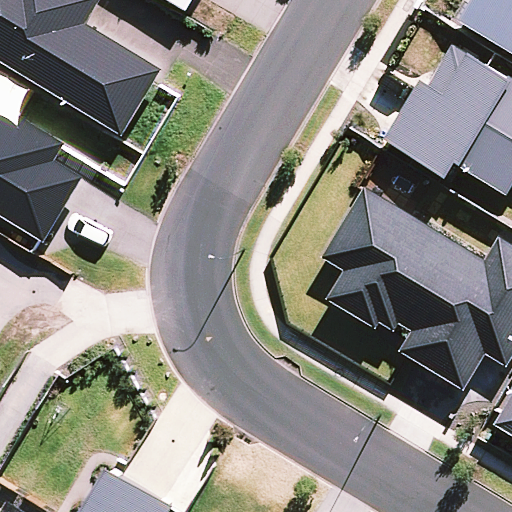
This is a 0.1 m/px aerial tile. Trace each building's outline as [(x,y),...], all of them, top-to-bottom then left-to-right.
[(0,0),(0,61),(125,137),(157,85),(164,72),(91,28),(107,0),(0,0)] [(166,0),(190,14),(198,0),(166,0)] [(511,0),(477,0),(463,23),(511,53),(511,0)] [(511,78),(457,46),(433,86),(424,81),(388,142),(451,183),(461,167),(511,198),(511,78)] [(0,215),(47,244),(87,180),(58,163),(66,150),(68,147),(0,106),(0,215)] [(511,244),(503,239),(489,261),(370,190),(328,260),(348,272),(331,300),(378,329),(383,323),(398,332),(402,324),(416,333),(403,351),(468,390),(490,356),(511,368),(511,365),(511,244)] [(511,401),(498,426),(511,434),(511,401)] [(175,511),(178,509),(112,469),(86,511),(175,511)] [(28,511),(12,502),(6,511),(28,511)]
